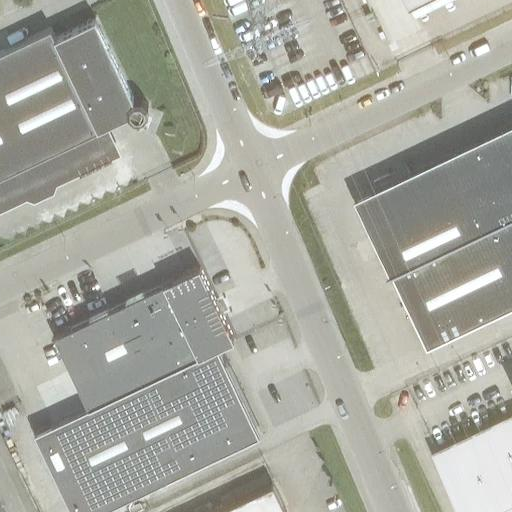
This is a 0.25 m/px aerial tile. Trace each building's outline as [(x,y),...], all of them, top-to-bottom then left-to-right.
[(142,120),(148,113),(147,105),(141,99),(133,99),(95,18),(55,37),(50,27),(0,51),(0,199),(27,186),(30,192),(49,183),(47,177),(107,148),(98,129),(127,115),(133,120),(142,120)] [(511,125),(506,128),(493,138),(464,152),(448,156),(376,190),(368,198),(365,207),(366,218),(391,271),(389,272),(390,274),(391,273),(405,300),(426,346),(511,304),(511,125)] [(216,347),(233,339),(199,266),(163,283),(164,284),(54,336),(88,407),(34,433),(71,511),(97,511),(168,478),(258,435),(216,347)] [(511,511),(511,415),(436,451),(464,511),(511,511)] [(208,511),(285,511),(271,482),(208,511)]
